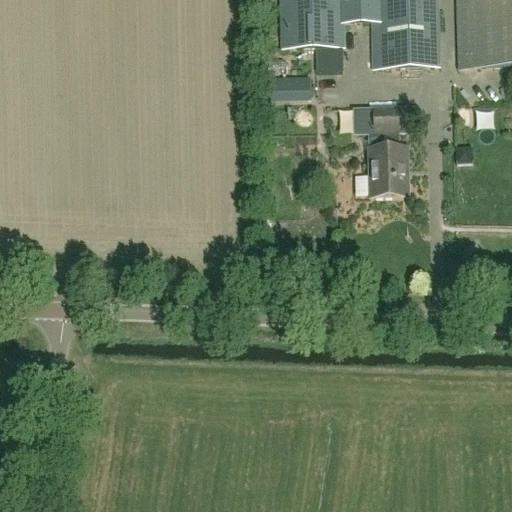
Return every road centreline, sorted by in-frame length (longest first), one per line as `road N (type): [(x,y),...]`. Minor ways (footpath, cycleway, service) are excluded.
road 1 (unclassified): [(62,311),(511,324)]
road 2 (unclassified): [(32,511),(62,311)]
